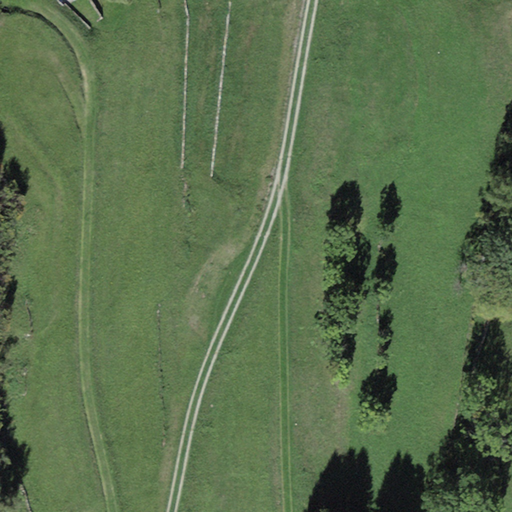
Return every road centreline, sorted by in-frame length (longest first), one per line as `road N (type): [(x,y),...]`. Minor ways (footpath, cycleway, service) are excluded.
road 1 (track): [(169,511),(189,413),(278,201),(310,0)]
road 2 (track): [(113,511),(85,377),(89,96),(82,53),(44,14)]
